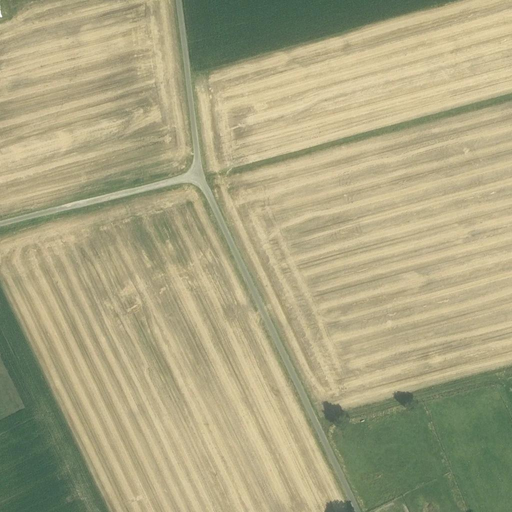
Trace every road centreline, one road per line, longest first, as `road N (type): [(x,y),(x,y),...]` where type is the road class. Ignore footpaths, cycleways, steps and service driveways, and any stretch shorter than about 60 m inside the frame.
road 1 (unclassified): [(198,173),(357,511)]
road 2 (unclassified): [(198,173),(0,224)]
road 3 (unclassified): [(177,0),(198,173)]
